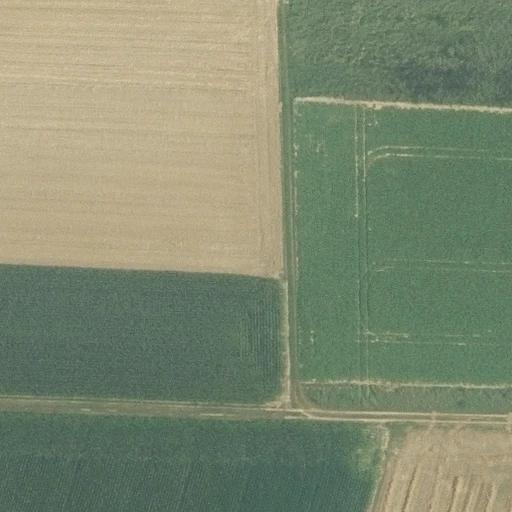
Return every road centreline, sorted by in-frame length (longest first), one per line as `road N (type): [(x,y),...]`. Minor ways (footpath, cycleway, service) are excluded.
road 1 (track): [(0,404),(511,422)]
road 2 (track): [(293,415),(281,0)]
